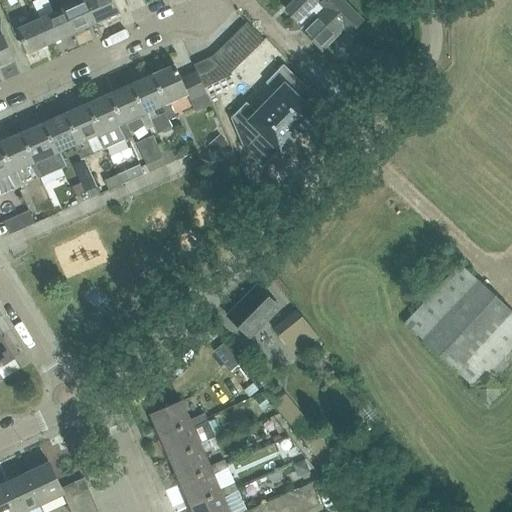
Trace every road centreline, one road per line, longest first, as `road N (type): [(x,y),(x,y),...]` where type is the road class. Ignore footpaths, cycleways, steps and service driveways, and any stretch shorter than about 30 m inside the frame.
road 1 (unclassified): [(99,394),(426,67),(433,42),(421,0)]
road 2 (residential): [(0,107),(200,14)]
road 3 (residential): [(74,401),(0,285)]
road 4 (residential): [(151,511),(99,394)]
